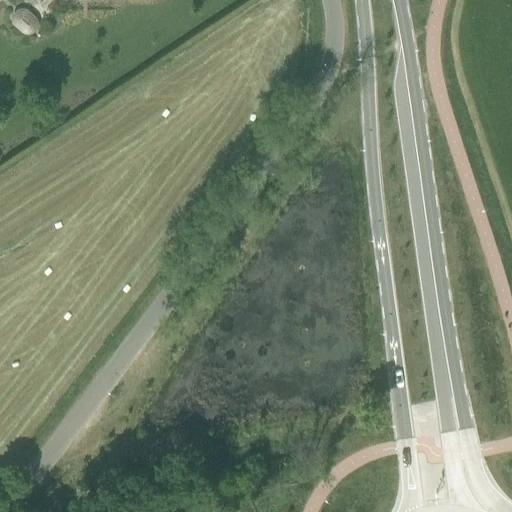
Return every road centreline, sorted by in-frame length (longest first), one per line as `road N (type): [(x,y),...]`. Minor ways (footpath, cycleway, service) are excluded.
road 1 (unclassified): [(330,0),(336,32),(325,77),(59,440),(0,508)]
road 2 (secondary): [(360,0),(411,511)]
road 3 (secondary): [(448,371),(397,0)]
road 4 (secondary): [(501,511),(473,477),(448,371)]
road 5 (secondary): [(465,511),(443,399),(448,371)]
